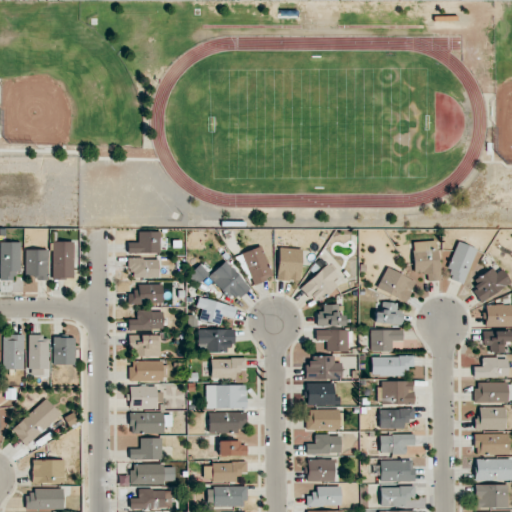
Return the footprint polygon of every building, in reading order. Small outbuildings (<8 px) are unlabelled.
[(159,253),(159,231),(137,231),(137,242),(127,242),(127,253),(159,253)] [(20,242),(0,241),(0,280),(14,280),(14,271),(19,272),(20,242)] [(72,241),(51,242),(52,279),(73,278),(72,241)] [(426,274),(426,281),(439,280),(437,241),(412,242),(413,274),(426,274)] [(462,284),(477,249),(458,241),(446,268),(451,270),(448,278),(462,284)] [(253,284),(273,276),(260,246),(241,253),(253,284)] [(300,280),(301,249),(278,248),(277,280),(300,280)] [(46,249),(24,250),(24,276),(35,276),(35,280),(47,280),(46,249)] [(158,277),(158,258),(129,259),(129,277),(158,277)] [(250,288),(225,261),(210,275),(235,302),(250,288)] [(208,273),(199,264),(188,274),(197,284),(208,273)] [(314,303),(341,284),(326,265),(301,285),(314,303)] [(501,265),(474,280),(478,287),(473,290),(479,302),(511,284),(501,265)] [(376,288),(405,302),(415,281),(386,267),(376,288)] [(161,284),(135,284),(135,293),(127,293),(127,304),(161,303),(161,284)] [(196,307),(201,309),(199,319),(220,325),(222,315),(233,318),(236,307),(198,296),(196,307)] [(402,310),(396,310),(396,302),(382,302),(381,312),(375,312),(374,323),(402,324),(402,310)] [(511,309),(511,304),(486,304),(485,325),(511,326),(511,309)] [(316,326),(344,325),(344,314),(338,314),(338,306),(316,307),(316,326)] [(162,329),(162,310),(135,310),(136,318),(128,318),(128,329),(162,329)] [(234,329),(197,328),(197,352),(226,352),(226,344),(233,344),(234,329)] [(348,351),(347,329),(315,330),(315,341),(325,340),(326,351),(348,351)] [(370,351),(392,351),(391,340),(402,340),(401,329),(369,330),(370,351)] [(504,352),(504,342),(510,342),(510,331),(482,330),(482,345),(490,345),(490,352),(504,352)] [(23,335),(2,335),(1,369),(22,369),(23,335)] [(48,368),(47,335),(27,335),(28,369),(48,368)] [(159,356),(159,335),(128,335),(128,356),(159,356)] [(75,337),(52,337),(52,364),(74,365),(75,337)] [(341,378),(341,362),(334,362),(334,356),(312,356),(312,362),(304,362),(304,379),(341,378)] [(413,366),(413,357),(371,356),(370,375),(407,376),(407,366),(413,366)] [(245,358),(210,358),(210,378),(234,377),(234,370),(245,370),(245,358)] [(507,358),(481,358),(481,366),(473,366),(472,377),(507,377),(507,358)] [(167,380),(167,361),(129,361),(129,380),(167,380)] [(413,380),(380,381),(381,404),(413,404),(413,380)] [(511,381),(474,382),(474,403),(511,401),(511,381)] [(339,404),(339,396),(333,396),(333,382),(305,383),(306,405),(339,404)] [(206,408),(246,408),(245,385),(205,385),(206,408)] [(155,408),(155,401),(159,401),(159,386),(128,386),(129,408),(155,408)] [(60,414),(45,398),(11,429),(26,445),(60,414)] [(473,429),(504,430),(504,407),(478,406),(478,416),(474,416),(473,429)] [(379,428),(405,427),(405,419),(414,419),(414,408),(379,409),(379,428)] [(339,410),(306,409),(306,429),(338,430),(339,410)] [(163,433),(163,426),(171,426),(171,412),(129,413),(129,433),(163,433)] [(246,412),(208,412),(207,432),(246,432),(246,412)] [(507,433),(473,434),(474,455),(508,454),(507,433)] [(340,453),(340,434),(313,435),(313,443),(305,443),(305,454),(340,453)] [(379,454),(406,453),(406,445),(414,445),(414,434),(379,435),(379,454)] [(161,459),(161,438),(139,438),(139,448),(129,448),(129,459),(161,459)] [(237,441),(218,441),(218,455),(246,455),(246,445),(237,445),(237,441)] [(474,480),(511,479),(511,458),(474,459),(474,480)] [(63,459),(31,459),(31,482),(63,482),(63,459)] [(333,481),(333,459),(306,459),(306,481),(333,481)] [(413,460),(379,460),(380,481),(413,481),(413,460)] [(235,481),(235,474),(246,473),(246,462),(202,463),(202,481),(235,481)] [(173,464),(132,465),(133,471),(129,471),(129,484),(174,483),(173,464)] [(507,507),(506,484),(474,485),(474,507),(507,507)] [(246,486),(206,487),(206,507),(246,506),(246,486)] [(340,505),(340,486),(315,486),(315,493),(306,493),(306,505),(340,505)] [(380,505),(415,504),(414,486),(379,487),(380,505)] [(62,509),(62,489),(24,490),(24,509),(62,509)] [(129,498),(129,508),(171,507),(170,489),(137,489),(137,497),(129,498)]
